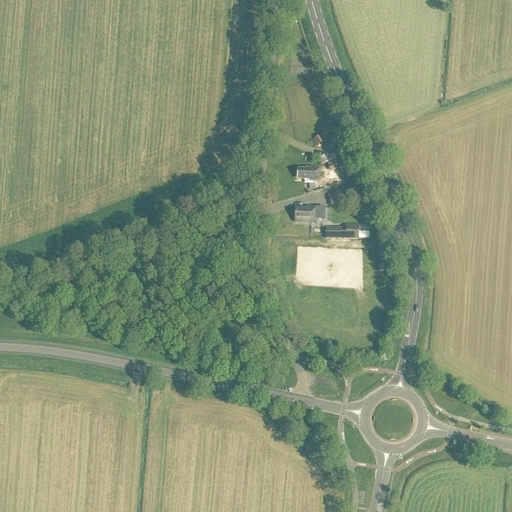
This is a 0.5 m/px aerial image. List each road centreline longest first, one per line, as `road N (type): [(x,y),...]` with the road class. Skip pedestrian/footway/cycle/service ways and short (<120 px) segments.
road 1 (secondary): [(398,393),(415,273),(311,0)]
road 2 (tertiary): [(0,346),(302,402)]
road 3 (unclassified): [(302,402),(300,375),(260,281),(262,185)]
